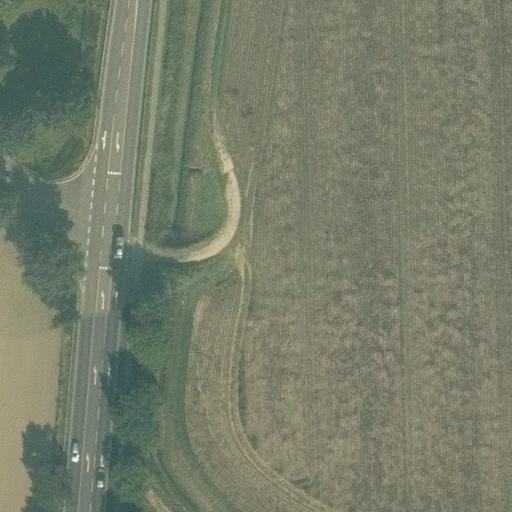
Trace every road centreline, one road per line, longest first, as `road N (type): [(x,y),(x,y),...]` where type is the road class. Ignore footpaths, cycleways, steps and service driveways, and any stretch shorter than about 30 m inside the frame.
road 1 (primary): [(106,247),(84,511)]
road 2 (primary): [(106,247),(132,0)]
road 3 (track): [(106,247),(178,257),(219,242),(234,203),(210,121)]
road 4 (residential): [(0,170),(106,247)]
